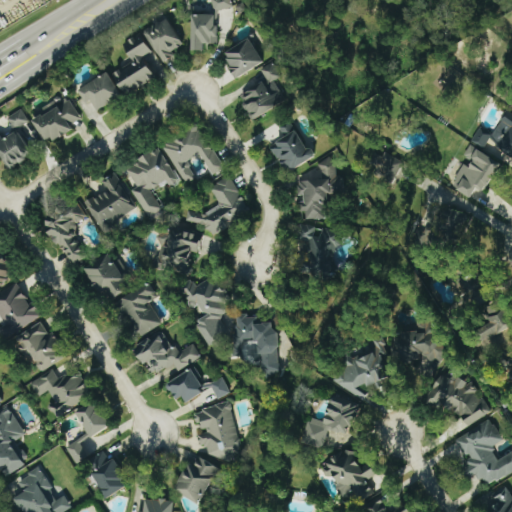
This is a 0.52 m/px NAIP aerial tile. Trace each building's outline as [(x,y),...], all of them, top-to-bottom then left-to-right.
[(212,0),(215,12),(234,7),(231,0),(212,0)] [(218,15),(193,14),(192,51),(204,51),(204,44),(217,44),(218,15)] [(184,45),(167,18),(145,32),(164,63),(175,56),(172,52),(184,45)] [(134,62),(114,74),(127,95),(164,72),(140,34),(123,44),(134,62)] [(263,65),(252,39),(224,52),(236,77),(263,65)] [(240,95),(253,119),(287,102),(275,80),(282,77),(274,62),(261,69),(267,80),(240,95)] [(87,103),(92,100),(98,110),(122,97),(109,73),(79,89),(87,103)] [(56,104),(32,116),(45,143),(73,130),(71,125),(81,119),(72,99),(57,106),(56,104)] [(8,118),(15,130),(30,122),(23,109),(8,118)] [(503,120),(511,127),(500,143),(511,151),(511,115),(509,113),(503,120)] [(272,145),(285,173),(317,157),(312,147),(306,150),(293,122),(280,128),(285,139),(272,145)] [(165,143),(185,185),(197,179),(188,162),(202,155),(212,176),(223,171),(201,126),(165,143)] [(492,135),(478,130),(473,142),(486,148),(492,135)] [(4,140),(0,132),(0,153),(10,170),(34,155),(19,131),(4,140)] [(502,164),(471,145),(463,158),(468,161),(452,187),(471,198),(477,188),(485,192),(502,164)] [(132,191),(151,219),(164,210),(150,191),(167,179),(173,188),(182,182),(158,147),(126,169),(139,187),(132,191)] [(405,163),(385,151),(374,169),(394,181),(405,163)] [(327,219),(327,194),(344,194),(343,176),(336,176),(335,161),(321,161),(322,180),(300,180),(300,193),(303,193),(304,220),(327,219)] [(100,228),(136,210),(117,173),(103,181),(108,192),(87,202),(100,228)] [(187,221),(204,225),(208,232),(218,234),(219,230),(249,214),(250,210),(232,178),(230,177),(211,188),(220,205),(204,214),(189,211),(187,221)] [(58,216),(56,214),(43,224),(75,266),(89,256),(74,238),(80,233),(75,226),(88,216),(77,202),(58,216)] [(453,230),(459,229),(459,227),(467,226),(466,212),(451,213),(453,230)] [(335,250),(341,249),(341,227),(304,228),(306,277),(336,276),(335,250)] [(188,273),(190,253),(200,253),(202,233),(162,230),(159,270),(188,273)] [(0,286),(14,278),(0,253),(0,286)] [(102,284),(112,300),(131,289),(121,273),(126,270),(119,259),(115,262),(109,254),(85,269),(96,287),(102,284)] [(458,281),(468,309),(489,301),(480,273),(458,281)] [(209,347),(228,338),(219,319),(228,315),(223,305),(229,302),(217,276),(196,286),(194,281),(183,287),(193,308),(200,305),(205,317),(197,321),(209,347)] [(162,324),(150,303),(159,298),(150,283),(117,304),(138,339),(162,324)] [(43,318),(34,302),(30,305),(18,284),(0,294),(0,314),(6,326),(0,329),(5,339),(43,318)] [(489,317),(501,314),(498,304),(486,308),(489,317)] [(490,320),(492,322),(480,329),(487,342),(511,326),(511,322),(505,311),(490,320)] [(234,354),(242,355),(243,340),(262,341),(260,374),(277,375),(280,324),(262,323),(262,318),(248,317),(249,314),(236,314),(234,354)] [(401,325),(402,338),(396,338),(399,359),(429,355),(430,366),(447,364),(442,328),(432,330),(431,321),(401,325)] [(50,338),(43,323),(17,337),(37,373),(67,357),(55,335),(50,338)] [(202,358),(194,345),(178,355),(165,332),(135,349),(144,365),(148,363),(154,375),(174,363),(179,371),(202,358)] [(334,380),(364,401),(371,392),(369,391),(393,356),(382,348),(385,343),(376,336),(358,361),(351,356),(334,380)] [(182,397),(187,404),(206,392),(191,369),(166,385),(177,401),(182,397)] [(30,385),(38,398),(48,392),(62,415),(94,395),(78,370),(60,381),(53,370),(30,385)] [(428,400),(455,415),(459,422),(468,426),(492,412),(485,400),(476,395),(480,389),(455,376),(450,378),(442,374),(428,400)] [(219,400),(232,393),(223,378),(211,385),(219,400)] [(324,423),(311,418),(302,441),(323,449),(331,430),(350,437),(362,405),(335,394),(324,423)] [(89,438),(110,429),(98,402),(78,410),(89,438)] [(231,403),(196,411),(201,434),(198,435),(201,448),(208,446),(211,461),(242,454),(231,403)] [(27,434),(8,407),(0,412),(0,472),(4,478),(28,461),(16,442),(27,434)] [(511,473),(511,453),(498,459),(492,446),(502,442),(492,419),(481,424),(483,429),(457,440),(465,459),(471,475),(476,473),(481,486),(511,473)] [(89,458),(80,441),(67,447),(76,464),(89,458)] [(343,500),(358,494),(360,500),(374,495),(368,479),(376,476),(371,464),(362,468),(355,449),(322,461),(329,479),(334,476),(343,500)] [(115,459),(110,461),(105,451),(87,461),(107,499),(129,487),(115,459)] [(189,464),(175,491),(200,504),(219,468),(199,458),(195,466),(189,464)] [(67,511),(73,509),(66,496),(59,500),(40,469),(19,481),(26,493),(15,499),(22,511),(67,511)] [(400,511),(393,511),(389,496),(368,502),(371,511),(411,511),(411,509),(400,511)] [(173,511),(174,501),(145,500),(144,511),(138,511),(137,511),(173,511)]
